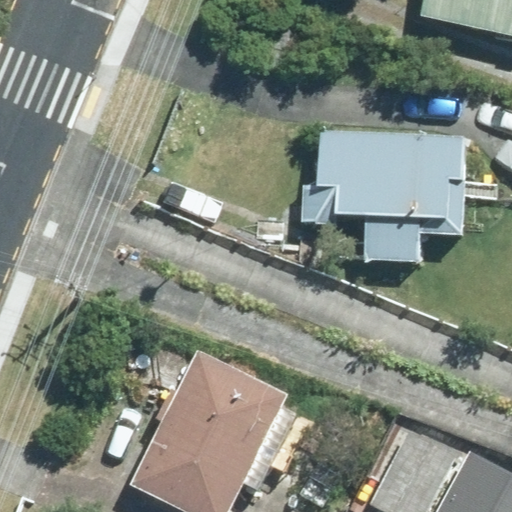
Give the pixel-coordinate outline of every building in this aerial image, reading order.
[(511,0),(419,0),(417,13),(511,32),(511,0)] [(459,133),(315,131),(314,182),(304,182),(303,222),(361,223),(360,257),(411,258),(412,229),(456,229),(459,133)] [(203,344),(136,480),(201,511),(234,511),(251,477),(264,483),(283,446),(270,439),(295,389),(203,344)] [(413,427),(375,500),(396,511),(427,511),(459,451),(413,427)] [(511,511),(511,464),(476,445),(438,511),(511,511)]
